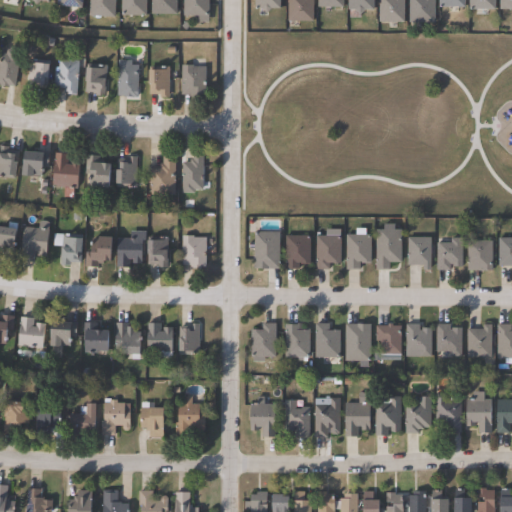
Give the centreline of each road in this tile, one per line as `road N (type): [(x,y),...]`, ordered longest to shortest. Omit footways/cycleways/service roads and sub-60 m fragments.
road 1 (residential): [(511,296),(232,297),(0,284)]
road 2 (residential): [(0,460),(231,470),(511,464)]
road 3 (residential): [(232,0),(231,511)]
road 4 (residential): [(0,113),(88,125),(232,126)]
